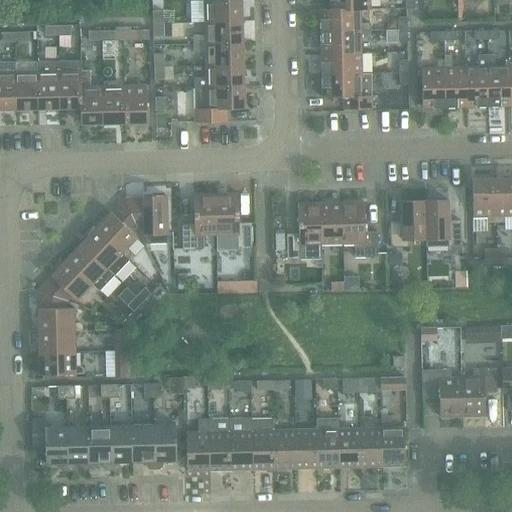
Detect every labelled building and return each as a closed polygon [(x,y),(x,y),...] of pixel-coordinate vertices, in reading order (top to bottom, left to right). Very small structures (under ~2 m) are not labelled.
[(244,22),(243,0),(230,0),(197,1),(198,10),(206,10),(206,23),(244,22)] [(329,0),(330,10),(360,10),(370,10),(369,0),(329,0)] [(405,0),(406,9),(415,9),(414,0),(405,0)] [(320,10),(320,32),(360,31),(360,10),(330,10),(320,10)] [(154,24),(164,24),(163,11),(154,11),(154,24)] [(398,30),(407,30),(406,17),(398,18),(398,19),(398,29),(398,30)] [(392,18),(387,23),(387,31),(398,30),(398,29),(398,19),(398,18),(392,18)] [(194,46),(245,45),(244,22),(206,23),(206,35),(194,35),(194,46)] [(164,24),(154,24),(154,37),(164,37),(164,24)] [(59,36),(58,26),(46,26),(46,36),(59,36)] [(58,26),(59,36),(72,35),(72,26),(58,26)] [(123,30),(123,40),(148,40),(148,29),(123,30)] [(103,41),(103,30),(89,30),(90,41),(103,41)] [(103,30),(103,41),(123,40),(123,30),(103,30)] [(407,30),(398,30),(398,43),(407,43),(407,30)] [(360,31),(320,32),(321,53),(361,53),(361,39),(370,38),(370,31),(360,31)] [(486,40),(486,31),(474,31),(474,40),(486,40)] [(486,31),(486,40),(499,40),(499,31),(486,31)] [(16,43),(16,32),(3,32),(3,43),(16,43)] [(16,32),(16,43),(29,42),(29,32),(16,32)] [(443,41),(443,32),(431,32),(431,41),(443,41)] [(443,32),(443,41),(456,41),(456,32),(443,32)] [(207,67),(245,66),(245,45),(194,46),(195,53),(207,53),(207,67)] [(155,68),(165,68),(165,53),(154,54),(155,68)] [(321,75),(361,74),(361,53),(321,53),(321,75)] [(478,67),(466,68),(467,108),(487,107),(486,55),(478,55),(478,67)] [(494,55),(486,55),(487,107),(509,107),(508,67),(494,67),(494,55)] [(444,56),(444,61),(445,108),(467,108),(466,68),(452,68),(451,56),(444,56)] [(60,109),(59,61),(48,62),(48,71),(38,72),(38,110),(60,109)] [(82,109),(81,61),(59,61),(60,109),(81,109),(82,109)] [(91,87),(91,71),(91,61),(81,61),(82,109),(81,109),(81,125),(104,124),(103,87),(91,87)] [(399,73),(408,73),(408,61),(399,61),(399,73)] [(445,108),(444,61),(437,61),(437,68),(422,69),(423,109),(445,108)] [(245,66),(207,67),(207,88),(245,87),(245,66)] [(165,68),(155,68),(155,80),(165,80),(165,68)] [(0,110),(17,110),(16,72),(0,72),(0,110)] [(38,110),(38,72),(16,72),(17,110),(38,110)] [(408,73),(399,73),(399,86),(408,86),(408,73)] [(361,74),(321,75),(322,98),(344,97),(344,109),(372,108),(372,96),(362,97),(361,74)] [(124,87),(125,124),(148,123),(147,86),(124,87)] [(125,124),(124,87),(103,87),(104,124),(125,124)] [(196,122),(202,122),(228,121),(228,109),(246,109),(245,87),(207,88),(196,88),(196,122)] [(156,111),(166,111),(165,97),(155,97),(156,111)] [(487,223),(496,223),(495,179),(472,180),(473,217),(487,217),(487,223)] [(504,217),(511,216),(511,179),(495,179),(496,223),(504,223),(504,217)] [(205,236),(217,235),(216,194),(194,195),(195,225),(182,226),(183,251),(202,250),(205,247),(205,236)] [(239,194),(216,194),(217,235),(238,235),(238,250),(252,249),(251,224),(239,225),(239,194)] [(124,199),(137,228),(144,227),(145,234),(159,234),(159,238),(162,241),(168,241),(166,196),(143,197),(143,198),(124,199)] [(137,228),(124,199),(123,199),(111,212),(110,211),(94,228),(128,259),(130,256),(130,252),(127,249),(137,238),(132,233),(137,228)] [(408,240),(425,239),(426,239),(425,201),(401,202),(402,222),(390,222),(391,248),(408,247),(408,240)] [(426,247),(461,246),(460,221),(449,221),(448,201),(425,201),(426,239),(425,239),(426,247)] [(321,245),(343,244),(342,203),(320,204),(321,245)] [(354,258),(364,258),(378,257),(377,232),(365,233),(364,203),(342,203),(343,244),(354,244),(354,258)] [(301,245),(321,245),(320,204),(298,205),(299,234),(286,234),(287,260),(301,260),(301,245)] [(129,260),(128,259),(94,228),(80,243),(108,269),(107,269),(114,276),(129,260)] [(80,243),(65,258),(98,290),(99,291),(114,276),(107,269),(108,269),(80,243)] [(496,260),(496,249),(485,249),(485,260),(496,260)] [(496,249),(496,260),(508,260),(508,249),(496,249)] [(400,254),(387,255),(387,266),(400,266),(400,254)] [(95,293),(98,290),(65,258),(49,275),(49,276),(37,289),(68,301),(72,297),(77,301),(87,290),(91,293),(95,293)] [(467,287),(466,271),(454,271),(454,287),(467,287)] [(331,283),(331,285),(331,291),(344,291),(344,282),(331,283)] [(133,312),(151,294),(144,287),(135,296),(128,289),(120,299),(133,312)] [(68,302),(68,301),(37,289),(37,290),(37,309),(36,309),(37,331),(82,330),(82,326),(79,324),(74,324),(73,308),(68,308),(68,302)] [(511,327),(500,327),(500,340),(511,339),(511,327)] [(420,328),(420,329),(421,341),(437,341),(437,328),(420,328)] [(482,328),(466,328),(466,344),(482,344),(482,328)] [(83,335),(82,330),(37,331),(37,353),(75,352),(75,338),(80,338),(83,335)] [(115,330),(116,351),(125,351),(124,330),(115,330)] [(125,378),(125,351),(116,351),(116,378),(125,378)] [(75,375),(84,375),(83,369),(80,366),(75,366),(75,352),(37,353),(38,375),(42,375),(42,379),(76,379),(75,375)] [(393,367),(404,367),(403,357),(393,357),(393,367)] [(472,369),(472,378),(461,378),(462,417),(484,416),(484,393),(496,393),(496,369),(482,369),(472,369)] [(450,370),(426,370),(421,371),(422,398),(439,398),(440,417),(462,417),(461,378),(450,378),(450,370)] [(196,377),(184,377),(184,390),(197,389),(196,377)] [(391,377),(380,378),(380,392),(405,392),(405,378),(405,377),(391,377)] [(321,379),(321,380),(321,389),(337,389),(337,378),(321,379)] [(342,393),(358,393),(358,378),(342,378),(342,393)] [(358,393),(380,392),(380,378),(358,378),(358,393)] [(310,380),(294,380),(294,400),(311,400),(310,380)] [(208,390),(219,390),(229,390),(229,381),(208,381),(208,383),(208,390)] [(251,392),(251,382),(250,381),(229,381),(229,390),(236,389),(237,393),(251,392)] [(257,391),(272,390),(272,381),(257,382),(257,391)] [(289,390),(289,381),(272,381),(272,390),(289,390)] [(162,397),(161,384),(152,385),(153,398),(162,397)] [(119,398),(118,385),(109,386),(109,398),(119,398)] [(145,398),(153,398),(152,385),(145,385),(145,398)] [(75,399),(75,386),(66,387),(66,399),(75,399)] [(101,399),(109,398),(109,386),(101,386),(101,399)] [(58,400),(66,399),(66,387),(58,387),(58,400)] [(391,416),(381,416),(381,429),(382,467),(405,467),(404,428),(392,429),(391,416)] [(273,418),(251,419),(252,470),(274,470),(273,431),(273,418)] [(316,419),(316,430),(317,430),(317,469),(339,468),(338,430),(338,418),(316,419)] [(230,419),(208,420),(209,471),(231,471),(230,419)] [(231,471),(252,470),(251,419),(230,419),(231,471)] [(46,448),(46,464),(60,464),(60,469),(64,472),(69,472),(67,427),(47,428),(46,420),(32,420),(33,448),(46,448)] [(198,433),(187,433),(187,472),(209,471),(208,420),(198,420),(198,433)] [(153,425),(132,426),(133,462),(146,462),(146,467),(150,470),(155,470),(153,425)] [(176,425),(153,425),(155,470),(160,470),(163,466),(163,462),(177,461),(176,425)] [(110,426),(89,427),(90,463),(103,463),(103,468),(107,471),(112,471),(110,426)] [(132,426),(110,426),(112,471),(117,471),(120,468),(120,463),(133,462),(132,426)] [(89,427),(67,427),(69,472),(74,472),(77,469),(77,464),(90,463),(89,427)] [(339,468),(360,468),(359,429),(338,430),(339,468)] [(360,468),(382,467),(381,429),(359,429),(360,468)] [(316,430),(295,431),(296,469),(317,469),(317,430),(316,430)] [(274,470),(296,469),(295,431),(273,431),(274,470)]
